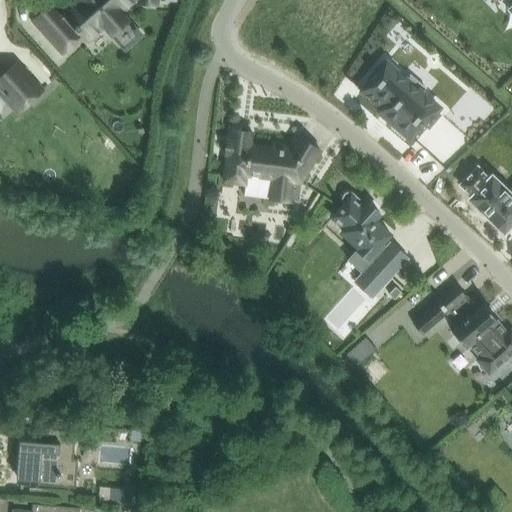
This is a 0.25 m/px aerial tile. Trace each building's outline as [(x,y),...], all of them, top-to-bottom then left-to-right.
[(48,35),(64,54),(81,39),(79,37),(83,33),(90,40),(105,26),(113,34),(129,20),(122,12),(134,0),(140,0),(140,2),(157,4),(157,0),(79,0),(80,1),(66,13),(69,17),(48,35)] [(0,90),(19,112),(43,91),(18,63),(19,62),(19,61),(8,71),(0,61),(0,90)] [(388,62),(363,91),(383,107),(380,110),(395,124),(393,127),(405,137),(407,134),(410,137),(422,123),(428,128),(441,113),(437,110),(440,107),(422,92),(426,87),(411,74),(408,79),(388,62)] [(253,132),(251,131),(251,132),(233,129),(231,129),(231,130),(232,130),(230,141),(228,140),(227,142),(228,142),(227,152),(226,152),(226,153),(229,153),(225,179),(224,181),(226,181),(236,182),(235,182),(246,184),(247,182),(246,182),(247,174),(274,178),(272,197),(271,197),(270,199),(273,199),(288,201),(288,202),(290,202),(291,200),(290,200),(292,181),(301,182),(320,151),(321,152),(322,151),(298,136),(298,137),(292,146),(277,144),(276,144),(275,149),(272,148),(272,147),(271,147),(271,148),(255,146),(255,145),(254,145),(254,146),(250,145),(252,133),(253,133),(253,132)] [(462,183),(461,184),(462,185),(463,185),(473,195),(471,198),(505,231),(511,224),(511,189),(510,192),(493,175),(490,178),(479,167),(479,166),(478,167),(462,184),(462,183)] [(344,202),(345,204),(333,217),(345,228),(342,231),(360,247),(359,249),(368,258),(369,257),(374,262),(375,261),(387,248),(382,243),(391,233),(376,219),(381,213),(368,201),(366,203),(355,193),(354,193),(353,192),(351,192),(350,191),(348,192),(347,192),(346,193),(345,194),(344,195),(343,197),(343,198),(343,200),(344,201),(344,202)] [(378,263),(368,274),(379,285),(390,273),(378,263)] [(440,300),(413,323),(423,334),(450,311),(461,324),(454,330),(453,329),(451,330),(453,332),(454,332),(466,345),(465,346),(466,348),(468,347),(467,346),(470,343),(482,357),(491,350),(502,363),(511,354),(511,330),(508,333),(497,320),(498,319),(494,314),(489,308),(485,303),(478,309),(467,296),(450,310),(439,298),(438,299),(440,300)] [(366,336),(347,353),(358,366),(377,349),(366,336)] [(77,487),(79,460),(75,459),(77,430),(47,428),(46,443),(21,441),(18,478),(39,480),(39,484),(77,487)] [(112,488),(111,503),(133,505),(134,490),(112,488)]
